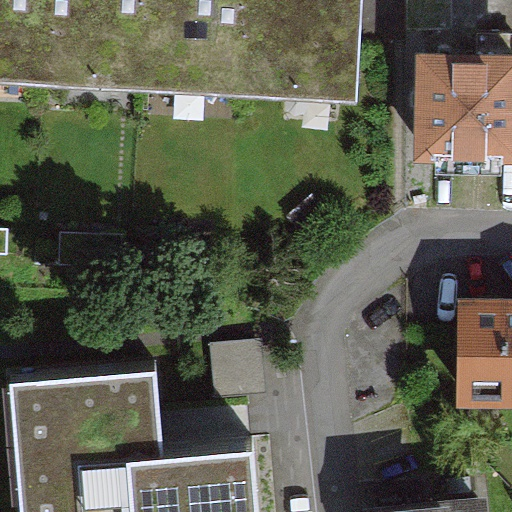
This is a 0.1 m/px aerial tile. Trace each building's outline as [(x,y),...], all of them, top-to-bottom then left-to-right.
[(0,0),(0,94),(344,114),(350,0),(0,0)] [(511,35),(415,34),(415,144),(511,144),(511,35)] [(511,318),(471,318),(469,409),(511,410),(511,318)] [(218,397),(266,393),(262,341),(215,344),(218,397)] [(157,345),(9,358),(22,511),(259,511),(251,418),(164,426),(157,345)]
